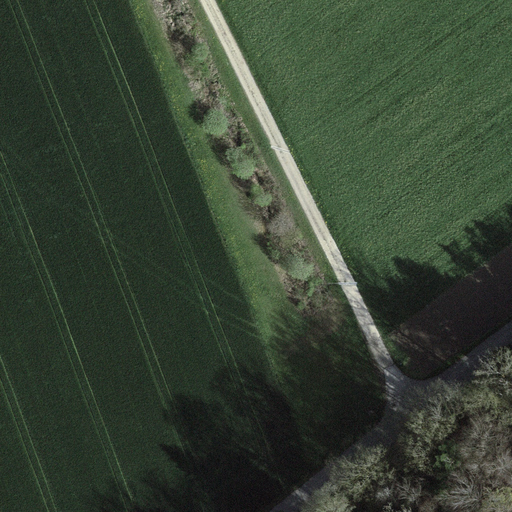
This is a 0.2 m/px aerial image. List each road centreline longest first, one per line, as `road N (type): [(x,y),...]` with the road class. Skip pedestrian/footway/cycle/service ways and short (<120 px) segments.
road 1 (track): [(201,0),(419,404)]
road 2 (unclassified): [(511,336),(290,511)]
